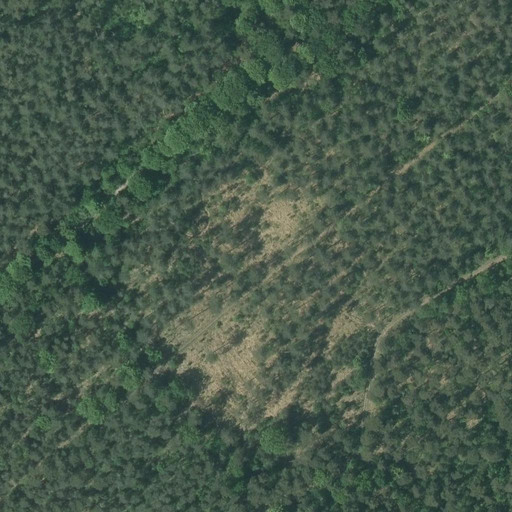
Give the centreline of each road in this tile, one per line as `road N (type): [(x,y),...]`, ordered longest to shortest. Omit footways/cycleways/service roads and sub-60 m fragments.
road 1 (unknown): [(420,0),(320,86),(270,95),(0,329)]
road 2 (track): [(0,285),(254,65)]
